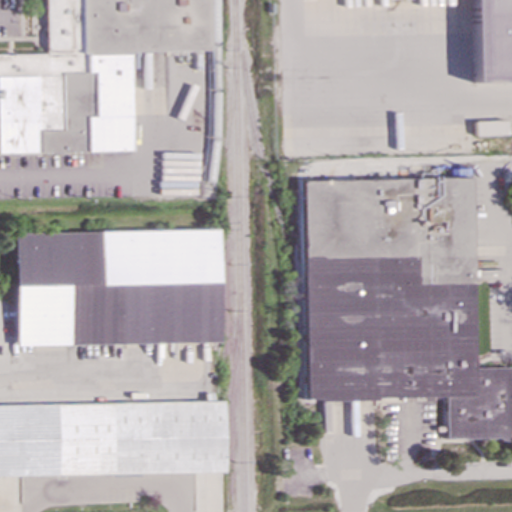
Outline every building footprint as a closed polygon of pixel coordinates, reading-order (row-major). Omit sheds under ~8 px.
[(42,0),(43,53),(0,54),(0,152),(129,150),(127,52),(206,50),(204,0),(42,0)] [(472,135),(503,134),(502,120),(471,121),(472,135)] [(298,180),(302,400),(443,398),(443,439),(508,438),(506,367),(469,368),(466,178),(298,180)] [(13,345),(216,342),(214,229),(11,233),(13,345)] [(0,475),(220,472),(219,401),(0,404),(0,475)]
